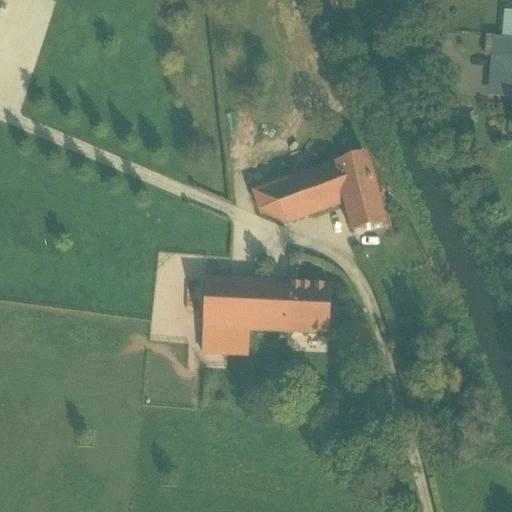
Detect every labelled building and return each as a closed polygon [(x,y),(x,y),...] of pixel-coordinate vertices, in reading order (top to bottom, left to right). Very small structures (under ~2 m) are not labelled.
[(511,96),(511,5),(490,4),(486,58),(494,59),(491,95),(511,96)] [(335,168),(345,207),(353,237),(383,230),(375,195),(376,195),(364,158),(335,168)] [(345,207),(335,168),(293,182),(307,220),(345,207)] [(307,220),(293,182),(252,196),(259,213),(286,227),(307,220)] [(276,335),(277,287),(205,284),(203,332),(276,335)] [(277,287),(276,335),(328,337),(330,289),(277,287)]
